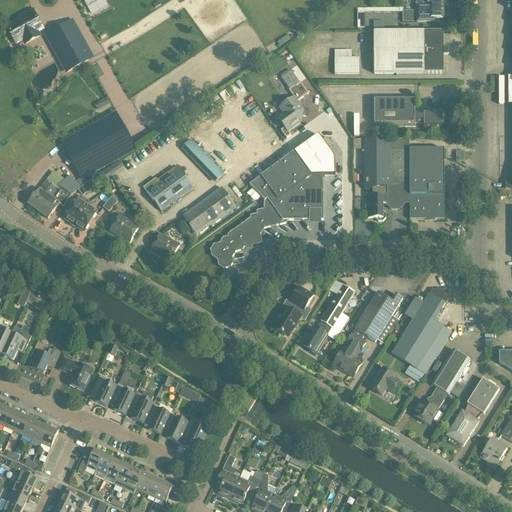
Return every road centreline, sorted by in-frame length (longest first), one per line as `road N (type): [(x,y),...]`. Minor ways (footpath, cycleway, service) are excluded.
road 1 (tertiary): [(507,511),(230,336)]
road 2 (unclassified): [(230,336),(279,262),(481,257)]
road 3 (tertiary): [(230,336),(82,259),(0,202)]
road 4 (unclassified): [(481,257),(481,0)]
road 5 (residential): [(194,509),(185,464),(81,420)]
road 6 (unknown): [(324,111),(332,257)]
